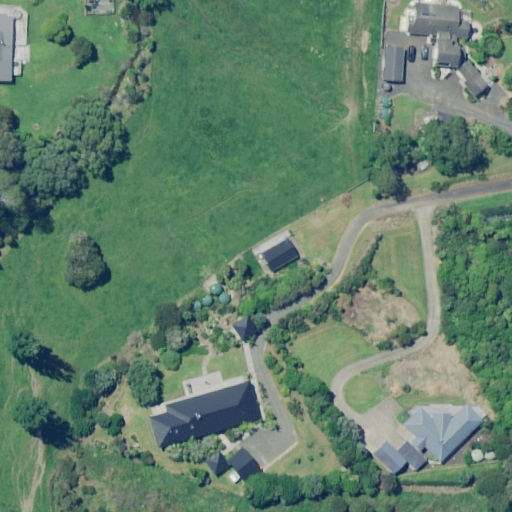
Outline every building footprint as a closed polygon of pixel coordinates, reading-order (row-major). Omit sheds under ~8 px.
[(465,83),(462,85),(472,98),(487,86),(464,59),(465,49),(456,48),(457,39),(467,40),(468,21),(456,20),(457,6),(413,4),(412,20),(407,20),(407,34),(434,35),(433,63),(446,64),(446,69),(453,69),(465,83)] [(11,11),(0,10),(0,73),(8,74),(11,11)] [(401,44),(383,43),(381,76),(399,77),(401,44)] [(356,200),(342,199),(342,211),(355,211),(356,200)] [(259,252),(271,270),(296,254),(285,236),(259,252)] [(256,331),(245,315),(230,325),(241,341),(256,331)] [(259,420),(248,382),(164,406),(166,413),(149,418),(157,448),(259,420)] [(450,419),(444,413),(433,414),(429,418),(417,407),(399,425),(414,438),(410,442),(420,451),(424,447),(442,464),(483,420),(465,403),(450,419)] [(396,450),(386,441),(372,456),(391,475),(405,461),(414,471),(424,461),(404,442),(396,450)] [(239,444),(223,458),(243,481),(259,468),(239,444)] [(227,468),(216,452),(204,461),(215,476),(227,468)]
